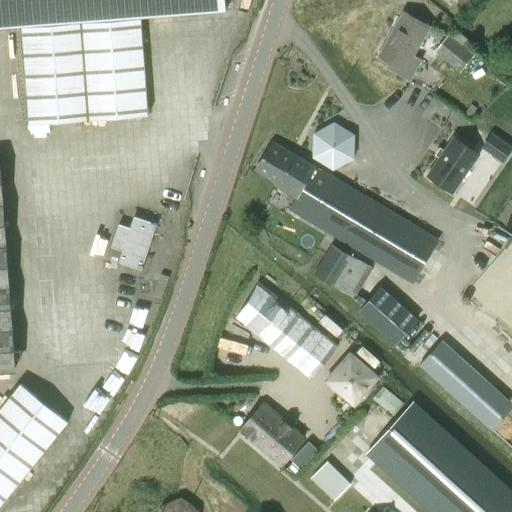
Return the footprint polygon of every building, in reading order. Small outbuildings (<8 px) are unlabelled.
[(0,0),(0,25),(227,8),(226,0),(0,0)] [(378,55),(389,62),(386,67),(410,80),(421,60),(413,55),(429,27),(402,12),(378,55)] [(20,29),(26,114),(27,126),(145,117),(138,20),(20,29)] [(449,37),(448,37),(435,52),(459,72),(463,68),(474,77),(484,64),(474,56),(478,50),(454,31),(449,37)] [(353,135),(352,134),(332,123),(312,134),(312,157),(332,169),(352,158),(353,135)] [(481,148),(503,162),(511,148),(511,146),(491,133),(481,148)] [(453,137),(427,175),(452,193),(479,154),(453,137)] [(274,185),(295,198),(296,197),(297,198),(316,168),(315,168),(273,142),(254,171),(275,184),(274,185)] [(316,167),(316,168),(297,198),(296,197),(295,198),(289,209),(412,282),(437,239),(316,167)] [(0,195),(0,376),(14,375),(0,195)] [(119,224),(111,247),(122,250),(118,262),(141,269),(156,224),(133,217),(130,228),(119,224)] [(314,275),(315,276),(353,297),(371,267),(332,244),(314,275)] [(258,282),(236,317),(310,378),(336,345),(258,282)] [(395,343),(416,319),(380,287),(359,311),(395,343)] [(511,406),(511,404),(441,341),(420,365),(492,429),(511,406)] [(325,381),(354,406),(379,377),(350,351),(325,381)] [(0,505),(67,422),(20,384),(0,409),(0,505)] [(372,399),(393,417),(403,404),(382,386),(372,399)] [(264,400),(241,428),(242,429),(241,431),(282,466),(306,437),(264,400)] [(511,511),(511,493),(412,403),(363,458),(423,511),(511,511)] [(308,441),(291,460),(301,469),(318,450),(308,441)] [(327,461),(310,478),(334,501),(351,484),(327,461)] [(158,507),(157,511),(198,511),(199,510),(179,496),(158,507)]
